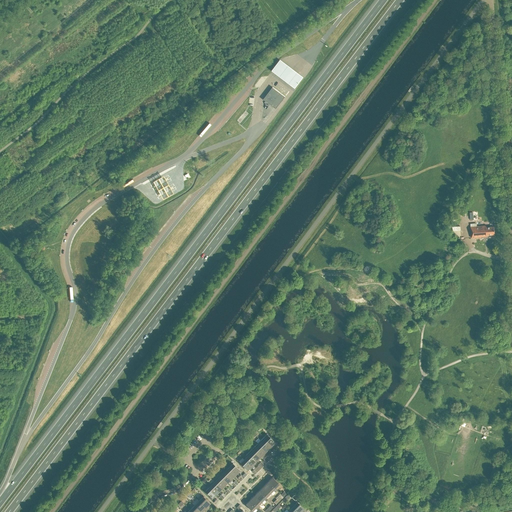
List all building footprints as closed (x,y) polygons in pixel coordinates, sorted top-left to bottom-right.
[(280,59),(271,71),(273,72),(281,78),(287,82),(292,86),(294,88),(303,77),(301,75),(296,71),(289,67),(282,61),(280,59)] [(272,88),(264,99),(271,105),(275,108),(284,96),(280,93),(272,88)] [(164,175),(153,181),(154,183),(158,190),(162,197),(163,199),(173,193),(172,191),(168,184),(164,177),(164,175)] [(495,234),(494,226),(487,227),(486,225),(479,226),(477,226),(471,227),(471,238),(487,236),(487,235),(495,234)] [(263,437),(272,445),(275,442),(267,434),(263,437)] [(260,440),(269,448),(270,450),(273,446),(272,445),(263,437),(260,440)] [(257,443),(266,451),(269,448),(260,440),(257,443)] [(254,446),(263,455),(266,451),(257,443),(254,446)] [(251,449),(260,458),(263,455),(254,446),(251,449)] [(248,452),(257,461),(260,458),(251,449),(248,452)] [(246,456),(254,464),(255,463),(255,462),(257,461),(248,452),(245,455),(246,456)] [(251,467),(253,469),(256,472),(258,471),(255,468),(253,466),(254,464),(246,456),(243,459),(251,467)] [(248,470),(251,467),(243,459),(240,463),(248,470)] [(233,463),(229,466),(237,473),(240,470),(233,463)] [(229,466),(226,469),(234,476),(237,473),(229,466)] [(226,469),(223,472),(231,479),(234,476),(226,469)] [(223,472),(220,475),(228,482),(231,479),(223,472)] [(219,474),(216,477),(225,486),(228,482),(220,475),(219,474)] [(216,477),(213,480),(222,489),(225,486),(216,477)] [(272,477),(268,481),(275,488),(279,484),(272,477)] [(213,480),(210,483),(218,492),(222,489),(213,480)] [(268,481),(263,486),(270,493),(275,488),(268,481)] [(207,486),(208,487),(215,495),(218,492),(210,483),(207,486)] [(263,486),(259,490),(266,497),(270,493),(263,486)] [(208,487),(205,491),(212,498),(215,495),(208,487)] [(266,497),(259,490),(254,495),(261,502),(264,499),(266,501),(268,499),(266,497)] [(254,495),(250,499),(258,508),(260,506),(258,505),(261,502),(254,495)] [(203,496),(199,501),(206,508),(210,503),(203,496)] [(258,508),(250,499),(245,504),(252,511),(255,508),(257,509),(258,508)] [(199,501),(194,505),(201,511),(206,508),(199,501)] [(292,503),(291,504),(298,511),(300,511),(304,508),(297,501),(294,505),(292,503)]
